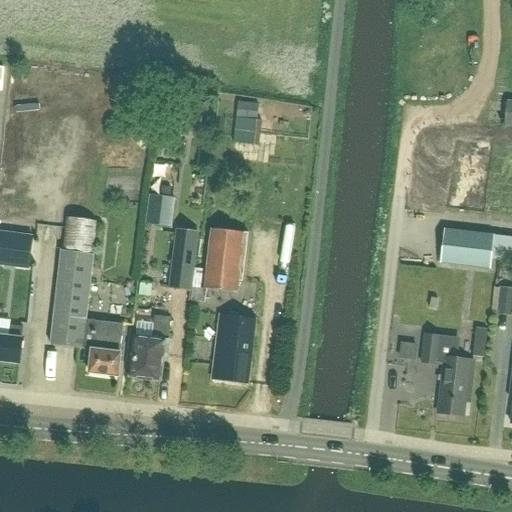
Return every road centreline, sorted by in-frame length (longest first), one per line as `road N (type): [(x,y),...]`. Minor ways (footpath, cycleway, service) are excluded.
road 1 (residential): [(369,456),(409,136),(425,119),(479,94),(491,0)]
road 2 (unclassified): [(285,446),(339,0)]
road 3 (tertiary): [(285,446),(0,425)]
road 4 (tertiary): [(511,479),(369,456)]
